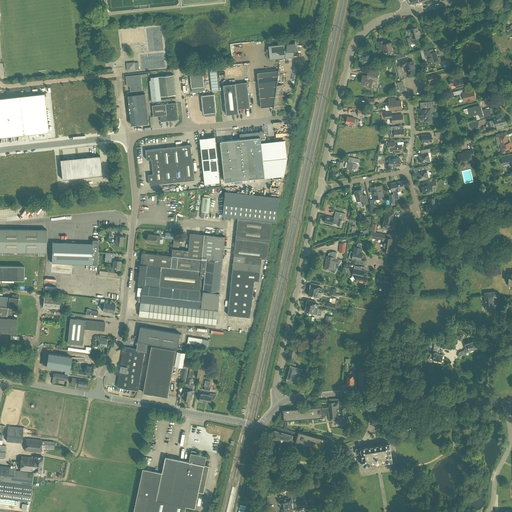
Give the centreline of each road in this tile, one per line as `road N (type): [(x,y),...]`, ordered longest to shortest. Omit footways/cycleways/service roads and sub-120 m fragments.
road 1 (residential): [(129,135),(292,114),(318,0)]
road 2 (unclassified): [(97,396),(122,329),(135,199),(129,135)]
road 3 (tertiary): [(511,407),(387,393),(281,404)]
road 4 (residential): [(281,404),(275,387),(319,186)]
road 5 (residential): [(319,186),(358,37),(408,13)]
road 6 (tertiary): [(262,425),(97,396)]
road 7 (residential): [(511,117),(435,45),(413,11)]
road 8 (unknown): [(133,220),(0,224)]
road 9 (residential): [(367,260),(397,265),(405,214),(416,204),(406,171)]
road 10 (unclassified): [(0,150),(129,135)]
